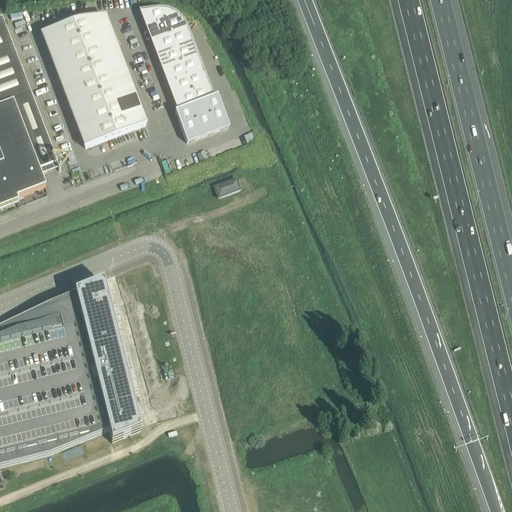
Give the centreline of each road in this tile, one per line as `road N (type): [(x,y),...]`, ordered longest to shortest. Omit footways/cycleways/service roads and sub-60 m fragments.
road 1 (motorway): [(303,0),(492,511)]
road 2 (unclassified): [(0,306),(142,247),(164,254),(230,511)]
road 3 (motorway): [(408,0),(511,412)]
road 4 (motorway): [(511,289),(439,0)]
road 5 (track): [(150,246),(162,233),(296,179)]
road 6 (unclassified): [(0,229),(151,172)]
